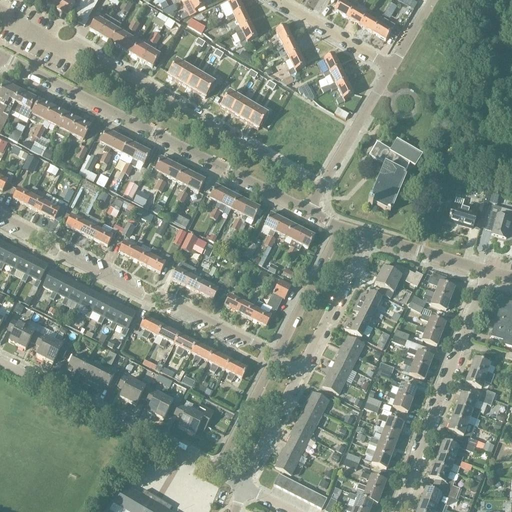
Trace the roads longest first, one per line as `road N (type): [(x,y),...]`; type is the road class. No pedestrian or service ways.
road 1 (residential): [(307,211),(0,55)]
road 2 (residential): [(276,355),(55,252),(42,236),(0,215)]
road 3 (residential): [(319,189),(74,44),(63,51)]
road 4 (residential): [(396,511),(485,271)]
road 5 (residential): [(215,472),(0,363)]
road 6 (residential): [(299,371),(367,235)]
road 7 (residential): [(276,355),(340,226)]
road 8 (residential): [(319,189),(391,67)]
road 9 (residential): [(391,67),(276,0)]
road 10 (residential): [(242,486),(299,371)]
road 11 (residential): [(215,472),(273,359)]
road 12 (residential): [(367,235),(485,271)]
